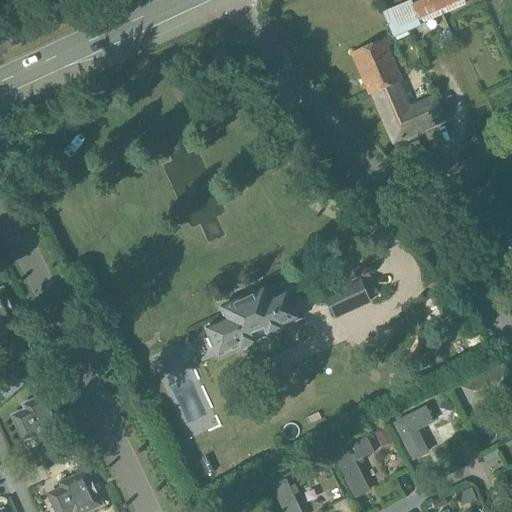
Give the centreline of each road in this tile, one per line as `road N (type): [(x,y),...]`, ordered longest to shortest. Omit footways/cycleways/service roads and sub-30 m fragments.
road 1 (residential): [(511,331),(232,0)]
road 2 (secondary): [(0,83),(182,0)]
